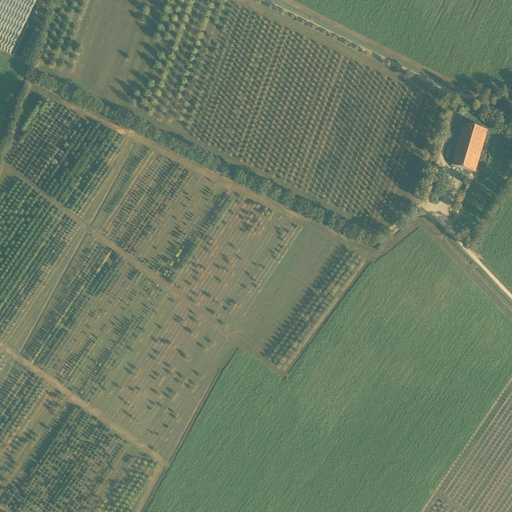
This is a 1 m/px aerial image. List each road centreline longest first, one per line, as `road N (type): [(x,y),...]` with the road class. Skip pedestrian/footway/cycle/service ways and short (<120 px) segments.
road 1 (track): [(431,209),(382,237),(362,237),(0,55)]
road 2 (unclassified): [(511,91),(457,94),(261,0)]
